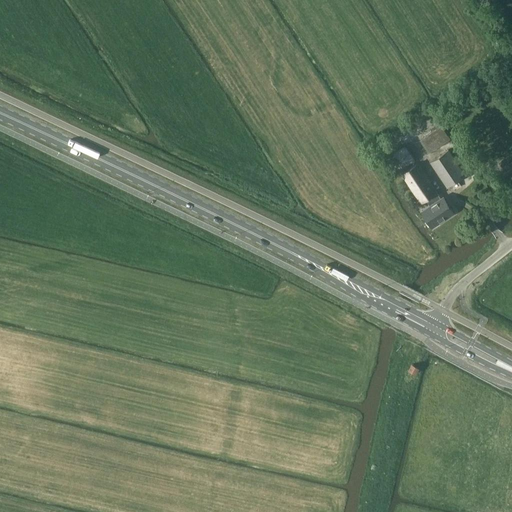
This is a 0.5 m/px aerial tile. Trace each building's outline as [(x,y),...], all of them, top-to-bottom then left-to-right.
[(429,152),(449,139),(440,126),(420,139),(429,152)] [(390,153),(398,168),(415,158),(408,144),(390,153)] [(446,187),(465,175),(448,149),(429,161),(446,187)] [(431,227),(453,212),(443,197),(440,199),(417,163),(402,173),(421,202),(425,199),(430,206),(421,211),(431,227)] [(415,372),(417,367),(411,364),(409,369),(415,372)]
